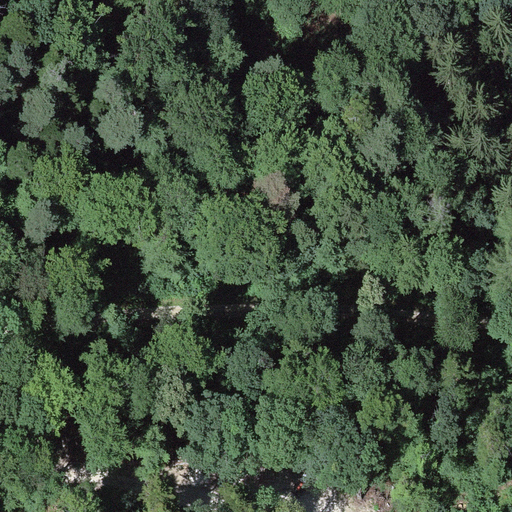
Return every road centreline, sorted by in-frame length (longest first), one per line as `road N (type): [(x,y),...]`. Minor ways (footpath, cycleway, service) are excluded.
road 1 (track): [(0,336),(228,308),(511,322)]
road 2 (track): [(262,511),(102,476),(0,468)]
